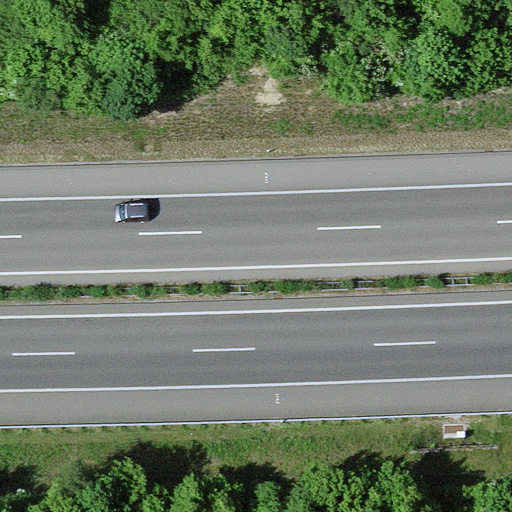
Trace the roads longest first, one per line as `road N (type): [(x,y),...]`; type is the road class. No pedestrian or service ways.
road 1 (motorway): [(511,221),(0,236)]
road 2 (motorway): [(0,353),(511,338)]
